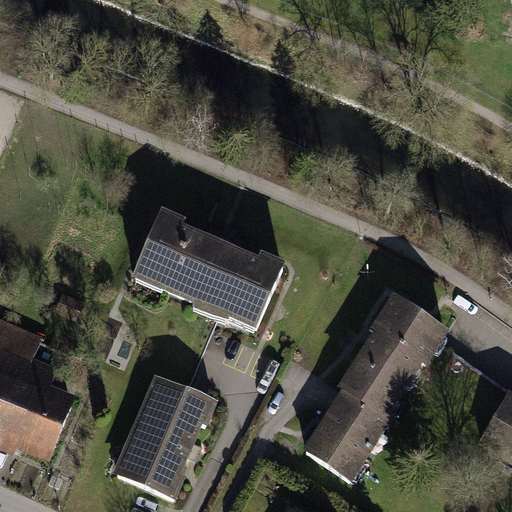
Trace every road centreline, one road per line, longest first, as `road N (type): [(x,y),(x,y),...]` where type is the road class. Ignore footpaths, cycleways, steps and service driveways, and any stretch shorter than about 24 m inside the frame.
road 1 (track): [(511,316),(364,225),(0,81)]
road 2 (track): [(213,0),(423,84),(511,130)]
road 3 (unknown): [(188,511),(252,373)]
